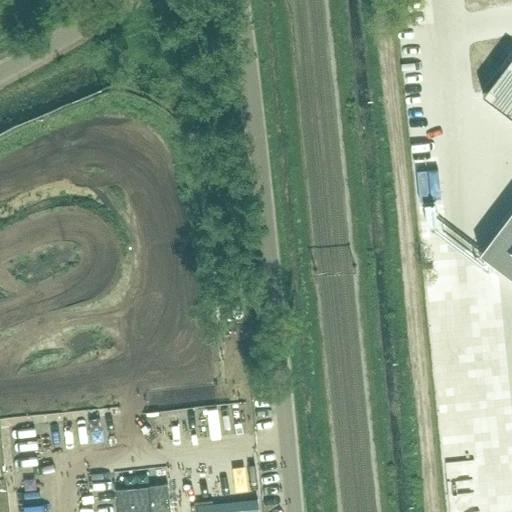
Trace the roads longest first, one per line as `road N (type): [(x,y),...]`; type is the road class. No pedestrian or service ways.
road 1 (unclassified): [(295,511),(238,0)]
road 2 (track): [(429,511),(380,0)]
road 3 (unclassified): [(0,70),(112,0)]
